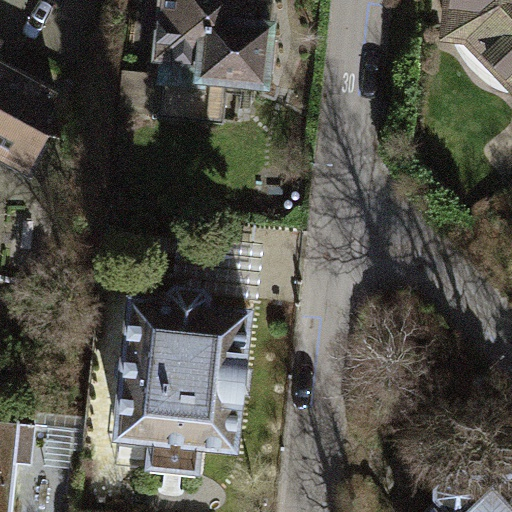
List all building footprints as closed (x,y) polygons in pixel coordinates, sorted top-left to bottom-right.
[(162,0),(158,56),(164,57),(159,117),(223,122),(226,81),(265,84),(266,71),(274,72),(277,40),(268,39),(271,4),(253,2),(253,0),(162,0)] [(511,0),(451,0),(450,35),(467,35),(511,82),(511,0)] [(0,153),(29,169),(48,135),(52,93),(51,88),(47,83),(38,81),(30,81),(0,64),(0,153)] [(169,303),(131,300),(119,435),(151,438),(148,467),(199,472),(201,445),(234,448),(246,310),(206,307),(207,297),(201,291),(177,289),(169,294),(169,303)] [(64,511),(73,430),(0,422),(0,511),(64,511)] [(511,511),(511,470),(491,449),(466,474),(460,468),(436,491),(443,498),(429,511),(511,511)]
